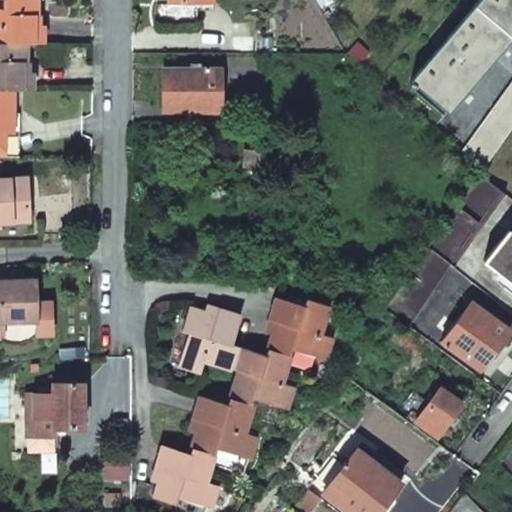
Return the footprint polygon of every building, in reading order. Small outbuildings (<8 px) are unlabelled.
[(0,0),(0,41),(28,42),(43,42),(43,33),(43,24),(39,24),(39,0),(0,0)] [(511,0),(506,0),(437,82),(474,112),(511,67),(511,0)] [(196,23),(196,2),(169,3),(163,3),(157,3),(157,23),(196,23)] [(0,88),(13,89),(32,89),(32,80),(33,72),(28,72),(28,42),(0,41),(0,88)] [(368,54),(356,42),(347,53),(360,64),(368,54)] [(220,109),(219,69),(164,70),(164,90),(164,110),(220,109)] [(0,155),(3,156),(4,132),(12,132),(13,110),(13,89),(0,88),(0,155)] [(511,137),(511,91),(471,149),(491,166),(511,137)] [(12,156),(12,132),(4,132),(3,156),(12,156)] [(259,172),(260,151),(244,151),(243,172),(259,172)] [(448,264),(502,192),(478,174),(427,248),(448,264)] [(0,221),(29,220),(28,178),(0,178),(0,221)] [(511,230),(507,227),(482,260),(511,282),(511,230)] [(407,328),(448,264),(427,248),(405,279),(384,311),(407,328)] [(0,319),(35,319),(34,278),(15,279),(0,279),(0,319)] [(288,303),(276,299),(269,321),(276,323),(272,334),(268,349),(288,355),(289,349),(323,360),(330,338),(317,334),(325,307),(303,300),(301,308),(288,303)] [(496,350),(510,330),(470,302),(442,342),(482,370),(496,350)] [(204,312),(216,316),(218,310),(206,306),(204,312)] [(189,331),(178,363),(200,371),(203,359),(231,368),(238,346),(231,344),(240,317),(218,310),(216,316),(204,312),(189,308),(185,319),(182,329),(189,331)] [(272,334),(276,323),(269,321),(266,331),(272,334)] [(257,345),(240,340),(238,346),(254,352),(257,345)] [(255,352),(265,355),(268,349),(257,345),(255,352)] [(233,384),(228,397),(250,404),(252,398),(285,409),(292,388),(280,383),(289,356),(288,355),(268,349),(265,355),(255,352),(254,352),(238,346),(231,368),(237,370),(233,384)] [(54,427),(83,428),(83,393),(83,387),(83,382),(52,381),(52,393),(36,393),(36,415),(29,414),(28,450),(56,451),(56,434),(54,434),(54,427)] [(448,419),(459,403),(439,389),(416,420),(436,435),(448,419)] [(195,431),(190,446),(212,453),(214,447),(246,457),(253,436),(241,432),(250,404),(228,397),(226,404),(199,395),(195,406),(192,417),(199,419),(195,431)] [(192,417),(188,429),(195,431),(199,419),(192,417)] [(175,496),(207,506),(214,485),(203,481),(212,453),(190,446),(188,453),(160,444),(157,455),(153,466),(160,468),(151,495),(173,502),(175,496)] [(378,466),(356,449),(323,493),(347,511),(376,511),(399,482),(378,466)] [(511,476),(511,450),(499,465),(511,476)]
